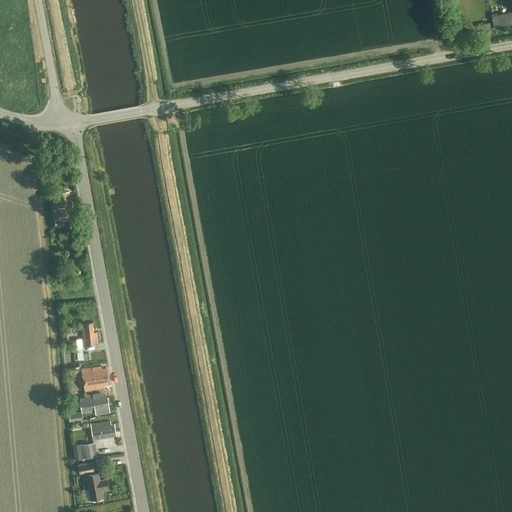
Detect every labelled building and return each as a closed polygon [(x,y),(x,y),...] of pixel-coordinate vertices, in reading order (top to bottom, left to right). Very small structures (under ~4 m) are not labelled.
[(495,27),(511,23),(511,11),(493,15),(495,27)] [(57,219),(55,219),(56,226),(64,225),(63,219),(73,218),(72,201),(70,201),(69,192),(57,193),(58,202),(56,202),(57,219)] [(85,324),(85,328),(83,328),(85,346),(99,344),(98,332),(94,332),(93,323),(85,324)] [(84,353),(83,344),(77,345),(79,361),(89,359),(88,353),(84,353)] [(103,367),(70,372),(71,378),(83,376),(85,391),(106,388),(106,386),(110,385),(107,369),(103,370),(103,367)] [(70,414),(71,422),(83,420),(82,414),(96,412),(97,416),(111,414),(110,405),(110,403),(110,401),(109,400),(109,399),(94,401),(94,397),(80,399),(82,413),(70,414)] [(93,440),(117,436),(115,424),(111,425),(111,422),(91,425),(93,440)] [(81,444),(83,458),(97,456),(96,451),(95,442),(81,444)] [(72,445),(75,460),(82,459),(80,444),(72,445)] [(79,472),(95,469),(94,466),(93,461),(78,463),(79,472)] [(92,500),(104,498),(102,490),(109,489),(107,480),(101,481),(99,473),(87,475),(92,500)]
